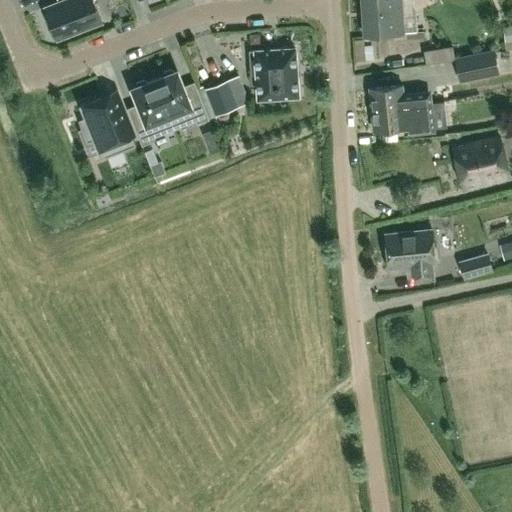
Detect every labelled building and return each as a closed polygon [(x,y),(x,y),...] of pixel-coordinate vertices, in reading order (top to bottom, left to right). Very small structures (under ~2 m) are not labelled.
[(101,20),(93,0),(60,0),(61,1),(45,7),(57,38),(101,20)] [(403,33),(400,0),(362,0),(364,36),(403,33)] [(511,41),(511,24),(503,26),(504,42),(511,42),(511,41)] [(254,33),(249,33),(249,44),(259,44),(259,38),(254,33)] [(425,64),(455,59),(453,45),(423,50),(425,64)] [(295,47),(250,50),(252,83),(257,83),(258,98),(260,97),(261,103),(279,101),(279,96),(298,95),(295,47)] [(459,79),(498,71),(495,53),(455,61),(459,79)] [(209,118),(197,88),(186,92),(177,70),(174,71),(170,69),(163,72),(162,76),(155,79),(174,129),(196,120),(197,123),(209,118)] [(174,129),(155,79),(147,82),(143,79),(136,82),(135,87),(132,88),(141,110),(130,114),(142,145),(153,140),(152,137),(174,129)] [(205,89),(215,116),(238,107),(228,80),(205,89)] [(404,97),(403,85),(370,89),(373,110),(398,107),(430,103),(429,95),(404,97)] [(114,91),(83,103),(87,116),(78,119),(87,142),(96,138),(104,157),(135,145),(114,91)] [(433,130),(431,113),(430,103),(398,107),(373,110),(375,131),(407,127),(408,133),(433,130)] [(432,115),(433,128),(447,127),(446,114),(432,115)] [(212,131),(204,134),(206,142),(215,139),(212,131)] [(509,177),(500,137),(453,149),(463,189),(509,177)] [(435,262),(432,228),(385,233),(387,252),(384,252),(385,263),(388,263),(388,267),(410,265),(411,276),(433,274),(432,263),(435,262)] [(492,270),(487,253),(460,261),(465,277),(492,270)]
